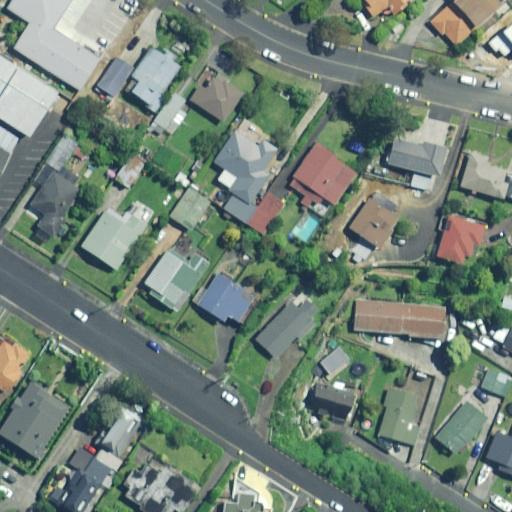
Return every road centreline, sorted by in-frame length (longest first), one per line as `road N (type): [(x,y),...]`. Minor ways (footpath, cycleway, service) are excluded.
road 1 (residential): [(0,270),(358,511)]
road 2 (residential): [(211,0),(277,40),(511,105)]
road 3 (residential): [(357,440),(473,511)]
